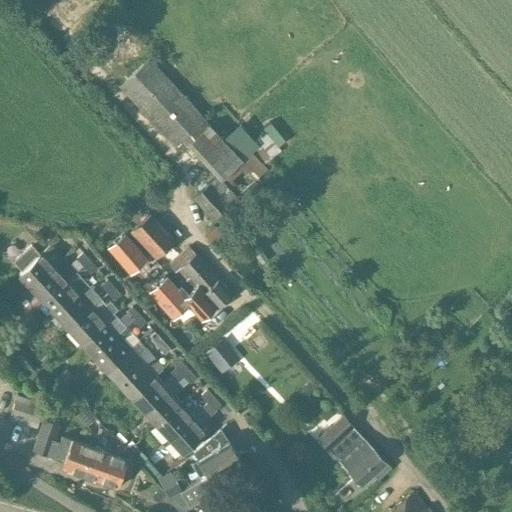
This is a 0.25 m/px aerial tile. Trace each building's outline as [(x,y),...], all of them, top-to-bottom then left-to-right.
[(35,0),(19,0),(31,12),(39,4),(35,0)] [(174,145),(204,117),(149,58),(119,86),(174,145)] [(210,124),(187,144),(220,178),(241,159),(242,160),(250,151),(252,152),(259,145),(255,140),(239,122),(222,137),(210,124)] [(270,122),(263,128),(266,131),(278,146),(285,140),(270,122)] [(259,145),(252,152),(264,164),(269,160),(281,150),(278,146),(266,131),(255,140),(259,145)] [(252,152),(250,151),(242,160),(227,175),(243,191),(267,167),(264,164),(252,152)] [(240,202),(217,176),(194,197),(217,223),(240,202)] [(155,256),(173,240),(150,214),(130,229),(155,256)] [(124,232),(108,245),(130,270),(146,257),(124,232)] [(23,269),(19,273),(32,287),(64,258),(51,244),(40,253),(32,245),(15,260),(23,269)] [(185,281),(180,285),(187,293),(196,285),(215,306),(231,291),(195,252),(189,245),(169,264),(185,281)] [(84,265),(90,260),(83,252),(77,258),(84,265)] [(76,272),(64,258),(32,287),(44,301),(76,272)] [(97,267),(90,260),(84,265),(91,273),(97,267)] [(89,286),(76,272),(44,301),(56,315),(89,286)] [(165,276),(150,289),(169,311),(174,316),(188,303),(201,318),(215,306),(196,285),(187,293),(180,285),(176,289),(174,286),(165,276)] [(109,292),(115,287),(108,280),(102,285),(109,292)] [(101,299),(89,286),(56,315),(69,328),(101,299)] [(122,295),(115,287),(109,292),(116,300),(122,295)] [(106,305),(101,299),(69,328),(81,342),(114,313),(118,309),(111,301),(106,305)] [(133,320),(139,314),(133,307),(127,312),(133,320)] [(7,325),(15,316),(9,310),(0,318),(7,325)] [(81,342),(94,355),(126,326),(114,313),(81,342)] [(146,322),(139,314),(133,320),(140,327),(146,322)] [(106,369),(131,347),(139,340),(126,326),(94,355),(106,369)] [(364,333),(341,353),(373,387),(395,367),(364,333)] [(158,347),(164,342),(157,334),(151,340),(158,347)] [(224,338),(206,352),(217,367),(235,353),(224,338)] [(131,347),(106,369),(120,385),(153,356),(146,349),(139,340),(131,347)] [(171,349),(164,342),(158,347),(165,355),(171,349)] [(282,353),(272,360),(293,386),(303,378),(282,353)] [(43,363),(48,358),(45,354),(39,359),(43,363)] [(131,396),(156,374),(163,367),(153,356),(120,385),(131,396)] [(184,376),(190,370),(183,363),(177,368),(184,376)] [(178,381),(184,376),(177,368),(175,366),(170,371),(178,381)] [(65,381),(71,376),(66,370),(60,375),(65,381)] [(197,378),(190,370),(184,376),(191,383),(197,378)] [(164,383),(156,374),(131,396),(144,411),(177,382),(172,377),(164,383)] [(156,424),(181,402),(174,394),(181,387),(177,382),(144,411),(156,424)] [(208,402),(214,397),(207,390),(202,395),(208,402)] [(36,426),(44,403),(17,394),(9,416),(36,426)] [(169,438),(201,409),(189,395),(181,402),(156,424),(169,438)] [(221,405),(214,397),(208,402),(215,410),(221,405)] [(87,426),(97,417),(84,402),(74,411),(87,426)] [(206,415),(201,409),(169,438),(182,452),(206,429),(199,421),(206,415)] [(319,437),(329,449),(330,449),(362,484),(376,470),(382,476),(392,467),(364,437),(354,426),(344,415),(319,437)] [(44,418),(38,434),(53,439),(59,423),(44,418)] [(451,419),(424,443),(445,467),(472,443),(451,419)] [(53,439),(38,434),(32,450),(48,455),(63,462),(61,467),(81,474),(92,446),(66,437),(63,443),(58,441),(64,425),(59,423),(53,439)] [(193,451),(208,474),(238,456),(220,428),(193,451)] [(140,463),(146,458),(133,444),(128,450),(140,463)] [(92,446),(81,474),(117,487),(127,459),(92,446)] [(171,497),(169,498),(178,511),(182,511),(189,508),(188,506),(210,493),(211,495),(248,472),(245,467),(238,456),(208,474),(201,478),(183,489),(171,497)] [(162,475),(146,458),(140,463),(156,480),(162,475)] [(261,464),(249,474),(264,493),(277,483),(261,464)] [(171,497),(183,489),(172,472),(160,479),(171,497)] [(432,511),(414,490),(387,511),(432,511)]
